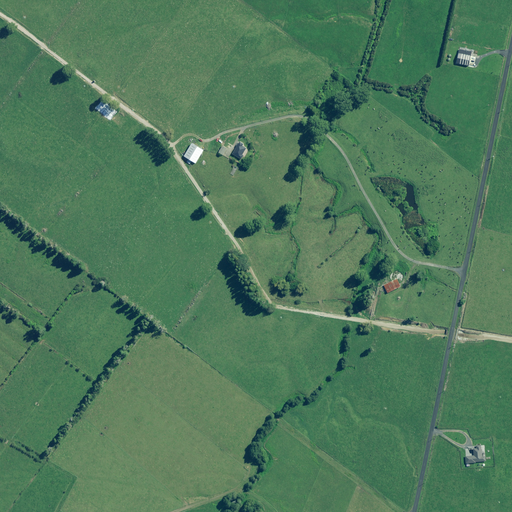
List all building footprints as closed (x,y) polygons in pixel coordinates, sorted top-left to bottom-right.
[(244,145),(240,142),(232,154),(241,159),(247,149),(243,146),(244,145)] [(188,159),(186,162),(190,164),(192,161),(196,163),(203,150),(192,144),(184,157),(188,159)] [(228,149),(223,146),(218,153),(224,156),(228,149)] [(400,287),(397,279),(384,286),(388,293),(400,287)] [(482,457),(481,445),(476,446),(476,449),(473,449),(474,456),(465,457),(466,467),(469,466),(469,464),(475,463),(475,462),(486,461),(485,457),(482,457)]
